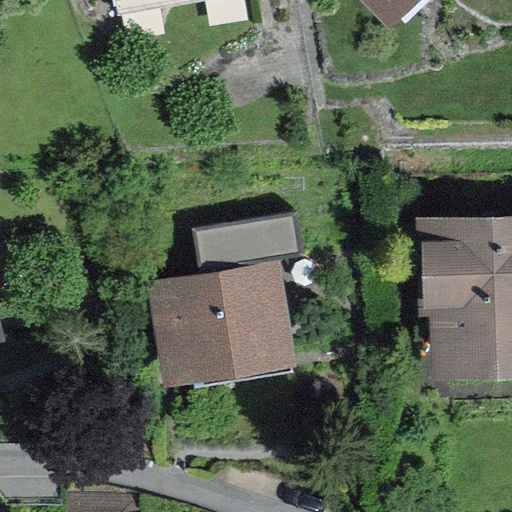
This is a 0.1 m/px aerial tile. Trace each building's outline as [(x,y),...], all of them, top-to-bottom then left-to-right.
[(373,0),(397,24),(421,0),(373,0)] [(511,202),(415,207),(420,303),(430,302),(433,366),(511,362),(511,202)] [(304,361),(284,255),(150,277),(168,383),(304,361)] [(0,335),(10,333),(0,296),(0,335)] [(141,511),(142,492),(66,492),(65,511),(141,511)]
